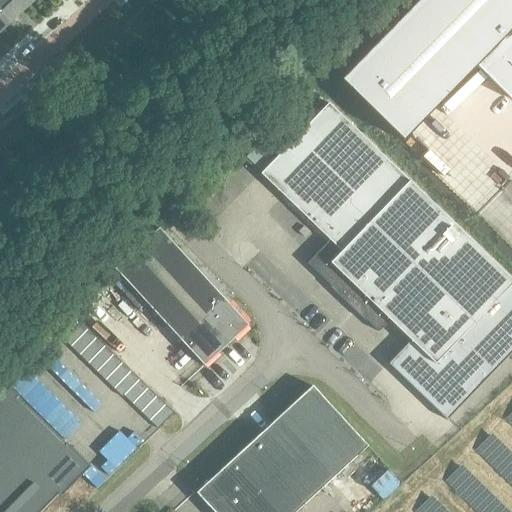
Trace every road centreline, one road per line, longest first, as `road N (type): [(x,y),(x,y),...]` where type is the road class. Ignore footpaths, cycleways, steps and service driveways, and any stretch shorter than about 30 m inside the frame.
road 1 (unclassified): [(113,511),(298,339)]
road 2 (unclassified): [(298,339),(183,225)]
road 3 (unclassified): [(389,428),(298,339)]
